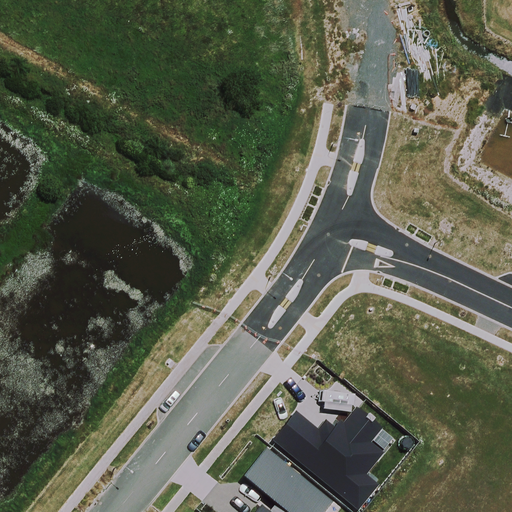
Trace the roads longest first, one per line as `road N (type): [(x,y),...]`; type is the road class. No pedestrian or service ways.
road 1 (residential): [(111,511),(336,232)]
road 2 (residential): [(336,232),(364,120),(359,0)]
road 3 (residential): [(336,232),(511,311)]
